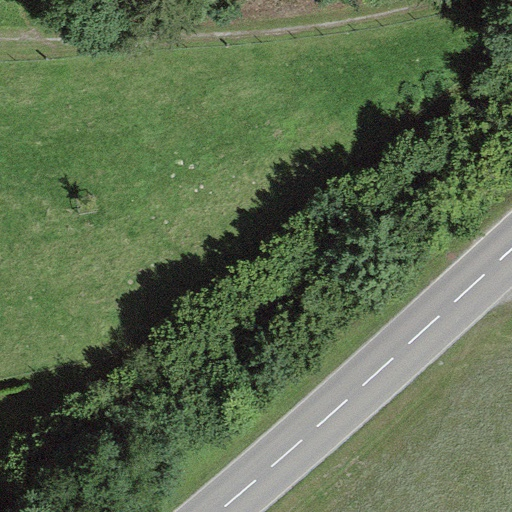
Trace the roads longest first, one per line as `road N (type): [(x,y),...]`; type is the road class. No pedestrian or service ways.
road 1 (track): [(441,0),(390,18),(245,37),(0,36)]
road 2 (tertiary): [(215,511),(511,250)]
